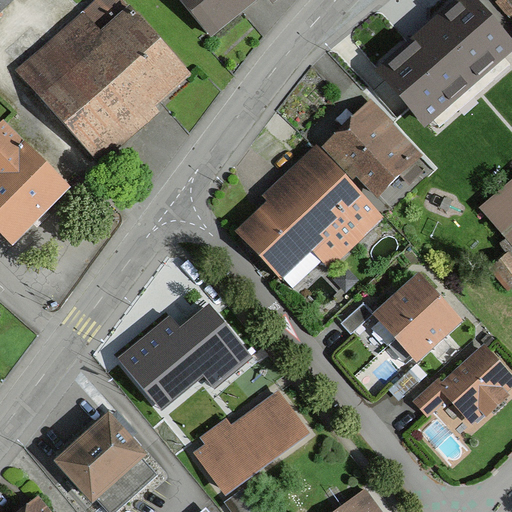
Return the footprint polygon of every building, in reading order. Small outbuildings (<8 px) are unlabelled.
[(0,0),(0,9),(9,0),(0,0)] [(117,0),(97,0),(15,73),(84,150),(143,100),(146,103),(182,70),(117,0)] [(177,0),(205,35),(248,0),(177,0)] [(511,0),(498,0),(495,3),(506,17),(511,12),(511,0)] [(511,53),(478,13),(414,67),(466,130),(478,119),(511,158),(511,53)] [(375,100),(430,162),(459,138),(458,137),(466,130),(414,67),(375,100)] [(419,155),(371,106),(329,147),(377,197),(419,155)] [(0,233),(9,243),(62,189),(1,128),(0,128),(0,233)] [(377,220),(378,221),(380,219),(325,160),(241,240),(275,276),(277,275),(290,290),(320,261),(326,267),(377,220)] [(511,180),(479,206),(508,240),(498,248),(507,257),(490,271),(505,288),(511,282),(511,180)] [(439,336),(454,322),(440,306),(436,301),(430,294),(417,280),(402,294),(400,292),(390,302),(391,303),(376,317),(379,321),(372,327),(372,331),(385,346),(394,338),(395,338),(414,359),(429,345),(431,347),(441,338),(439,336)] [(361,305),(338,325),(348,336),(371,316),(361,305)] [(505,378),(482,352),(442,390),(446,395),(465,415),(476,405),(484,414),(503,397),(494,388),(505,378)] [(413,367),(390,388),(400,399),(423,378),(413,367)] [(436,384),(414,404),(424,415),(446,395),(442,390),(436,384)] [(313,440),(282,398),(199,458),(229,499),(245,488),(313,440)] [(116,430),(106,419),(57,463),(69,476),(65,480),(74,490),(78,486),(90,499),(92,498),(104,511),(115,511),(155,477),(137,457),(139,456),(126,441),(133,434),(123,423),(116,430)] [(262,511),(245,488),(229,499),(238,511),(262,511)] [(372,511),(360,495),(336,511),(372,511)]
